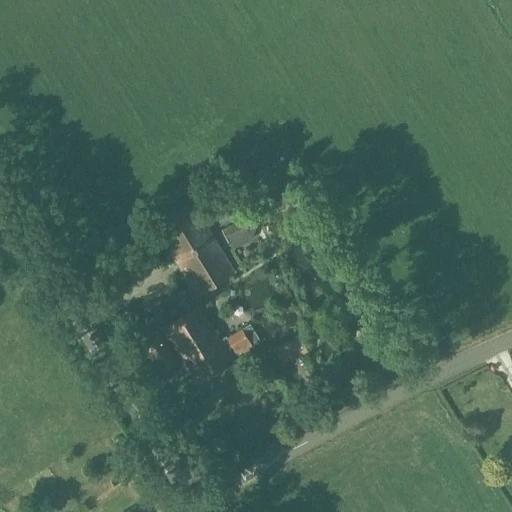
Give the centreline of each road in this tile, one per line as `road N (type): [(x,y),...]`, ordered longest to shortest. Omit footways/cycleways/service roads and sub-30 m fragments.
road 1 (unclassified): [(192,503),(511,346)]
road 2 (tertiary): [(192,503),(25,240)]
